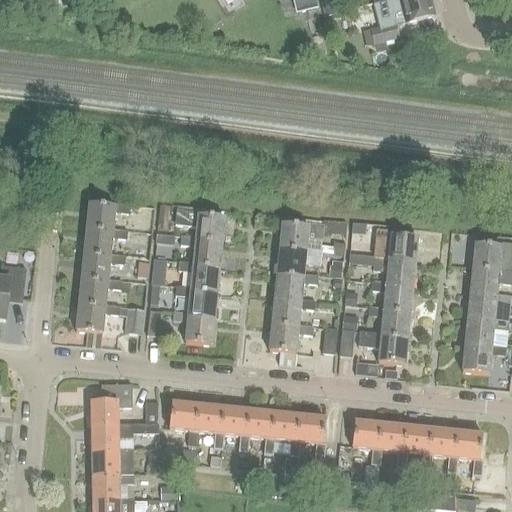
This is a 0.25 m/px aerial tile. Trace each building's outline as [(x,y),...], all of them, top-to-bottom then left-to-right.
[(316,10),(313,0),(294,0),(298,15),(316,10)] [(342,16),(337,0),(319,0),(325,20),(342,16)] [(399,26),(405,24),(406,26),(434,19),(429,0),(400,0),(389,3),(390,4),(394,21),(398,20),(399,26)] [(399,42),(395,26),(370,32),(373,48),(399,42)] [(115,201),(137,203),(139,193),(116,190),(115,201)] [(112,235),(112,232),(114,217),(128,218),(129,209),(115,207),(114,210),(89,207),(86,232),(112,235)] [(196,231),(195,240),(195,243),(221,246),(224,221),(197,219),(198,215),(177,213),(176,229),(196,231)] [(321,228),(322,228),(321,237),(331,238),(331,235),(346,237),(347,224),(322,222),(321,228)] [(281,227),(279,253),(304,256),(305,252),(306,242),(321,244),(322,228),(321,228),(307,226),(307,230),(281,227)] [(352,226),(352,237),(364,238),(364,232),(365,227),(353,227),(352,226)] [(110,261),(110,258),(112,242),(125,243),(126,234),(112,232),(112,235),(86,232),(83,258),(110,261)] [(414,268),(417,242),(391,239),(392,235),(377,234),(376,243),(391,245),(389,261),(388,265),(414,268)] [(219,273),(219,272),(221,246),(195,243),(195,240),(181,238),(180,248),(194,249),(192,266),(192,270),(219,273)] [(334,246),(333,258),(343,259),(344,247),(334,246)] [(497,276),(498,273),(500,256),(511,257),(511,246),(501,246),(500,250),(474,248),(472,274),(497,276)] [(279,253),(276,279),(302,281),(302,278),(304,268),(316,269),(316,262),(319,262),(319,254),(305,252),(304,256),(279,253)] [(373,268),(374,259),(350,257),(349,266),(373,268)] [(107,287),(107,283),(109,267),(123,268),(123,259),(110,258),(110,261),(83,258),(81,284),(107,287)] [(388,265),(389,261),(374,259),(373,268),(388,270),(387,287),(386,291),(412,294),(414,268),(388,265)] [(163,289),(165,289),(167,265),(155,264),(152,288),(163,289)] [(342,279),(343,265),(331,264),(330,278),(342,279)] [(148,281),(149,266),(138,265),(136,280),(148,281)] [(192,270),(192,266),(178,265),(177,274),(192,275),(190,292),(189,295),(216,297),(219,273),(192,270)] [(0,275),(0,323),(5,324),(8,301),(22,303),(26,273),(1,270),(0,275)] [(496,303),(496,299),(497,281),(511,282),(511,279),(511,274),(498,273),(497,276),(472,274),(469,300),(496,303)] [(300,306),(301,303),(303,286),(317,288),(318,280),(302,278),(302,281),(276,279),(274,303),(300,306)] [(333,282),(332,291),(340,291),(341,283),(333,282)] [(105,312),(105,309),(107,292),(120,293),(121,285),(107,283),(107,287),(81,284),(78,309),(105,312)] [(122,286),(121,294),(129,294),(129,286),(122,286)] [(386,291),(387,287),(371,286),(370,294),(385,296),(383,312),(383,315),(409,318),(412,294),(386,291)] [(151,289),(149,308),(157,309),(158,290),(151,289)] [(189,295),(190,292),(175,290),(174,300),(189,301),(188,317),(187,320),(214,322),(216,297),(189,295)] [(354,294),(346,293),(345,306),(353,307),(354,294)] [(493,327),(493,324),(495,308),(509,310),(510,300),(496,299),(496,303),(469,300),(467,325),(493,327)] [(298,332),(298,329),(300,312),(314,314),(315,305),(301,303),(300,306),(274,303),(271,329),(298,332)] [(75,335),(102,338),(104,317),(118,319),(119,310),(105,309),(105,312),(78,309),(75,335)] [(144,313),(119,311),(118,319),(125,319),(124,337),(141,339),(144,313)] [(383,315),(383,312),(369,311),(368,320),(382,321),(381,337),(380,341),(407,343),(409,318),(383,315)] [(162,316),(150,315),(147,340),(159,341),(162,316)] [(187,320),(188,317),(173,315),(172,325),(187,326),(185,346),(211,349),(214,322),(187,320)] [(343,319),(342,329),(355,331),(356,320),(343,319)] [(491,352),(491,349),(493,333),(507,334),(508,326),(493,324),(493,327),(467,325),(464,349),(491,352)] [(269,355),(295,358),(297,337),(312,339),(312,330),(298,329),(298,332),(271,329),(269,355)] [(337,333),(324,332),(321,358),(334,359),(337,333)] [(354,335),(342,334),(340,361),(352,362),(354,335)] [(380,341),(381,337),(359,335),(357,350),(379,352),(378,367),(404,369),(407,343),(380,341)] [(505,360),(505,350),(491,349),(491,352),(464,349),(462,375),(488,378),(490,358),(505,360)] [(395,381),(396,374),(385,373),(384,380),(395,381)] [(116,412),(131,412),(131,389),(102,389),(102,405),(90,406),(91,432),(116,432),(116,428),(116,412)] [(91,432),(91,458),(117,458),(117,454),(130,454),(130,436),(158,436),(158,427),(157,427),(157,406),(145,406),(145,427),(132,427),(116,428),(116,432),(91,432)] [(171,406),(169,433),(189,435),(188,449),(195,450),(197,435),(194,435),(197,409),(171,406)] [(194,435),(197,435),(214,437),(212,452),(221,453),(223,438),(220,438),(222,412),(197,409),(194,435)] [(220,438),(223,438),(238,440),(236,454),(245,455),(247,440),(245,440),(248,414),(222,412),(220,438)] [(245,440),(247,440),(263,442),(261,456),(270,457),(271,442),(270,442),(273,417),(248,414),(245,440)] [(270,442),(271,442),(288,444),(287,459),(296,459),(297,445),(296,445),(299,419),(273,417),(270,442)] [(324,448),(322,447),(324,422),(299,419),(296,445),(297,445),(314,447),(313,461),(323,462),(324,448)] [(354,425),(351,452),(370,453),(369,468),(378,469),(379,454),(377,454),(379,428),(354,425)] [(377,454),(379,454),(396,456),(395,471),(404,472),(405,457),(402,456),(405,430),(379,428),(377,454)] [(402,456),(405,457),(424,459),(422,474),(431,475),(432,460),(429,459),(431,433),(405,430),(402,456)] [(457,436),(431,433),(429,459),(432,460),(449,461),(447,476),(456,477),(458,462),(454,461),(457,436)] [(483,465),(479,464),(482,438),(457,436),(454,461),(458,462),(475,464),(473,479),(482,480),(483,465)] [(182,468),(194,469),(195,454),(184,453),(182,468)] [(117,458),(91,458),(92,484),(117,484),(117,480),(132,480),(131,462),(132,462),(132,454),(130,454),(117,454),(117,458)] [(159,461),(149,461),(149,478),(159,478),(159,461)] [(263,461),(262,476),(271,476),(272,462),(263,461)] [(297,479),(298,465),(298,462),(286,461),(285,478),(297,479)] [(212,463),(212,470),(219,471),(220,463),(212,463)] [(298,465),(297,479),(319,480),(320,466),(298,465)] [(366,469),(365,486),(377,487),(378,470),(366,469)] [(179,470),(169,470),(169,489),(179,489),(179,470)] [(428,492),(430,475),(420,474),(418,491),(428,492)] [(92,484),(92,508),(119,509),(119,505),(133,505),(132,488),(134,488),(134,480),(132,480),(117,480),(117,484),(92,484)] [(179,502),(179,489),(169,489),(161,489),(161,503),(179,502)] [(427,511),(454,511),(455,500),(418,496),(417,511),(427,511)]
